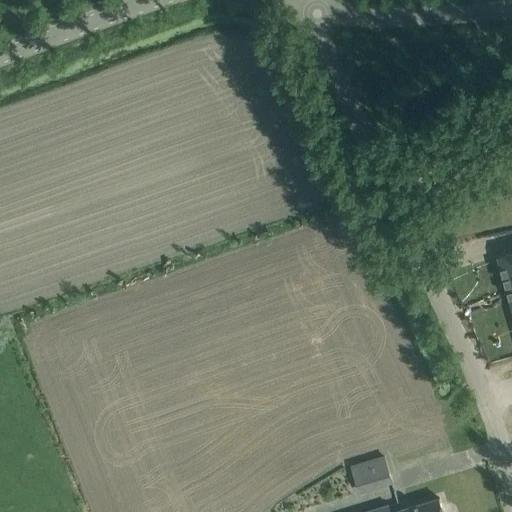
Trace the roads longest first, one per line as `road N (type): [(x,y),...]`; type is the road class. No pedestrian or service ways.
road 1 (unclassified): [(511,484),(393,197)]
road 2 (unclassified): [(393,197),(308,10)]
road 3 (unclassified): [(308,10),(385,18),(511,9)]
road 4 (unclassified): [(0,56),(155,0)]
road 5 (unclassified): [(393,197),(511,103)]
